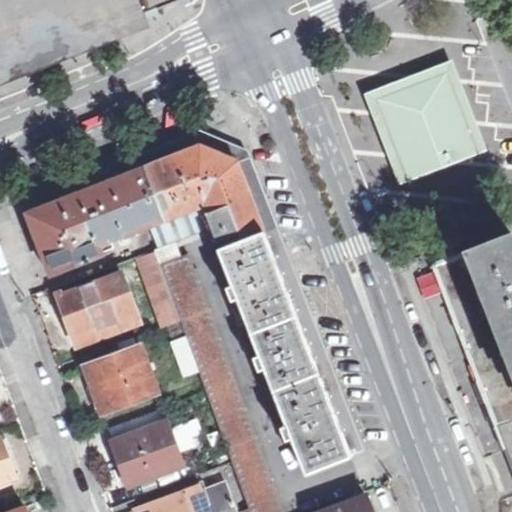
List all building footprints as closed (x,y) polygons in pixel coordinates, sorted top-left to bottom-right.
[(0,0),(0,77),(43,61),(40,53),(45,51),(50,49),(53,56),(161,14),(158,8),(168,4),(178,0),(0,0)] [(409,85),(374,98),(400,163),(407,182),(482,153),(477,142),(449,69),(409,85)] [(145,167),(165,218),(167,222),(205,208),(209,219),(204,221),(215,250),(220,249),(235,287),(229,289),(231,295),(225,297),(228,305),(240,301),(262,356),(255,358),(258,364),(251,367),(254,376),(267,371),(274,389),(279,402),(289,426),(282,428),(285,434),(278,436),(282,445),(295,440),(308,473),(353,455),(308,342),(296,312),(239,162),(200,144),(145,167)] [(149,224),(165,218),(145,167),(113,179),(113,181),(28,214),(29,218),(30,218),(52,275),(103,255),(100,245),(118,238),(122,247),(132,243),(128,234),(150,225),(149,224)] [(511,236),(437,266),(508,449),(506,450),(511,464),(511,236)] [(181,257),(176,242),(157,249),(162,265),(181,257)] [(181,257),(162,265),(251,511),(286,511),(246,402),(241,389),(192,254),(181,257)] [(142,324),(123,273),(60,297),(75,337),(116,322),(120,332),(142,324)] [(158,393),(142,348),(87,367),(103,412),(158,393)] [(274,389),(241,389),(246,402),(279,402),(274,389)] [(179,448),(200,443),(194,420),(173,425),(179,448)] [(184,465),(169,422),(114,442),(130,485),(184,465)] [(0,482),(15,477),(1,440),(0,439),(0,482)] [(511,496),(511,464),(506,450),(484,458),(501,501),(511,496)] [(238,511),(226,478),(132,511),(238,511)] [(326,511),(373,511),(367,496),(326,511)]
